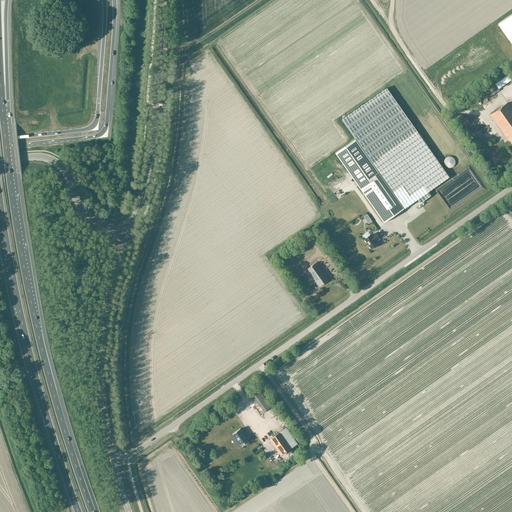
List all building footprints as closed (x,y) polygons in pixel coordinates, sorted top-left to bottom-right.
[(511,14),(498,24),(511,43),(511,14)] [(500,90),(500,89),(511,79),(511,76),(506,69),(492,78),(492,79),(476,90),(484,101),(500,90)] [(356,140),(336,154),(384,223),(418,199),(420,203),(431,195),(428,192),(449,177),(387,88),(342,120),(356,140)] [(510,139),(511,142),(511,106),(509,102),(491,114),(509,139),(510,139)] [(465,119),(464,117),(462,114),(461,114),(459,116),(457,114),(454,117),(459,123),(461,122),(465,128),(471,123),(467,117),(465,119)] [(449,168),(450,168),(451,168),(452,167),(453,167),(454,166),(454,165),(455,165),(455,164),(455,163),(455,162),(455,161),(455,160),(455,159),(454,159),(454,158),(453,158),(452,157),(451,157),(450,156),(449,157),(448,157),(447,157),(446,158),(445,159),(445,160),(444,161),(444,162),(444,163),(444,164),(445,165),(446,166),(446,167),(447,167),(448,167),(449,168)] [(334,177),(325,184),(327,187),(337,180),(334,177)] [(335,199),(345,192),(341,186),(331,193),(335,199)] [(367,214),(364,216),(369,224),(372,221),(367,214)] [(364,239),(371,249),(377,244),(375,241),(380,238),(376,233),(371,236),(371,235),(364,239)] [(303,242),(306,246),(315,240),(313,236),(303,242)] [(306,269),(319,287),(328,280),(316,263),(306,269)] [(249,397),(261,413),(271,407),(259,390),(249,397)] [(240,428),(233,434),(240,444),(248,440),(240,428)] [(269,440),(281,456),(297,444),(286,428),(269,440)] [(271,458),(275,466),(280,464),(279,461),(276,462),(274,457),(271,458)]
